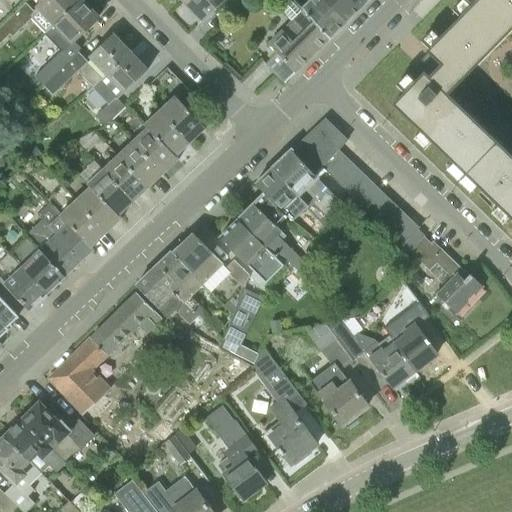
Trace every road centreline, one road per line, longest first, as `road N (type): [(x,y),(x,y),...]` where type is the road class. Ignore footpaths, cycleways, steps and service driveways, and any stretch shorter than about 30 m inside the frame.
road 1 (residential): [(0,382),(263,131)]
road 2 (residential): [(511,271),(318,79)]
road 3 (secondary): [(311,511),(511,414)]
road 4 (residential): [(263,131),(132,0)]
